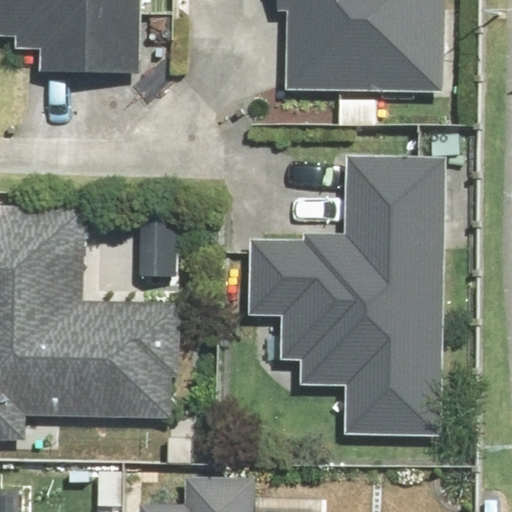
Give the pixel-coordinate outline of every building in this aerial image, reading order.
[(0,0),(0,27),(87,30),(86,70),(158,72),(159,0),(0,0)] [(277,0),(277,99),(461,98),(460,0),(277,0)] [(257,240),(254,320),(290,321),(288,367),(317,368),(317,389),(356,390),(355,439),(443,442),(451,163),(355,160),(353,242),(257,240)] [(0,457),(38,459),(40,415),(179,422),(186,303),(99,299),(103,217),(0,212),(0,457)] [(149,503),(148,511),(267,511),(269,474),(188,470),(187,505),(149,503)]
